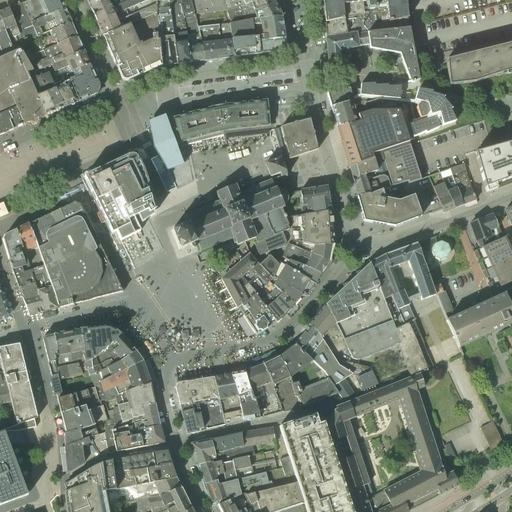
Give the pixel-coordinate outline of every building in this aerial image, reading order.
[(20,34),(24,43),(28,42),(28,41),(38,37),(32,23),(47,16),(47,17),(65,9),(60,0),(30,0),(9,9),(20,34)] [(112,0),(86,0),(90,10),(112,0)] [(112,0),(90,10),(96,23),(145,0),(112,0)] [(157,0),(145,0),(96,23),(102,37),(125,27),(158,12),(158,10),(157,1),(157,0)] [(179,0),(168,0),(169,1),(170,9),(171,8),(173,23),(184,22),(183,16),(182,12),(179,0)] [(179,0),(182,12),(183,16),(195,15),(191,0),(179,0)] [(241,7),(253,4),(259,0),(228,0),(229,1),(225,3),(224,0),(223,0),(191,0),(195,15),(232,9),(241,7)] [(255,11),(275,5),(272,0),(259,0),(253,4),(241,7),(243,14),(255,11)] [(321,0),(322,3),(321,3),(323,13),(324,22),(375,13),(378,23),(407,18),(408,17),(407,8),(408,8),(406,0),(321,0)] [(158,10),(158,12),(160,45),(162,66),(178,64),(175,42),(173,23),(171,8),(170,9),(169,1),(157,1),(158,10)] [(275,5),(255,11),(243,14),(242,14),(244,21),(257,19),(257,20),(282,17),(282,16),(275,5)] [(0,12),(0,18),(12,45),(17,42),(18,45),(20,49),(21,48),(20,45),(24,43),(20,34),(9,9),(0,12)] [(32,23),(38,37),(50,31),(51,32),(71,23),(65,9),(47,17),(47,16),(32,23)] [(158,12),(125,27),(145,74),(162,66),(160,45),(158,12)] [(375,13),(324,22),(326,39),(379,30),(378,23),(375,13)] [(198,28),(196,18),(195,18),(195,15),(183,16),(184,22),(191,63),(205,61),(198,28)] [(286,51),(282,17),(257,20),(257,19),(244,21),(229,24),(233,57),(286,51)] [(15,51),(12,45),(0,18),(0,49),(0,50),(3,57),(15,51)] [(407,18),(378,23),(379,30),(326,39),(327,47),(329,67),(342,68),(339,49),(370,45),(370,46),(370,49),(400,54),(410,82),(411,82),(411,83),(414,83),(414,81),(419,80),(414,53),(407,18)] [(184,22),(173,23),(175,42),(178,64),(191,63),(184,22)] [(71,23),(51,32),(52,36),(44,40),(45,41),(39,44),(39,45),(32,48),(35,55),(77,37),(71,23)] [(229,24),(198,28),(205,61),(233,57),(229,24)] [(125,27),(102,37),(120,77),(122,76),(128,79),(129,81),(145,74),(125,27)] [(34,72),(37,71),(46,67),(83,51),(77,37),(35,55),(32,48),(31,48),(28,42),(24,43),(20,45),(21,48),(34,72)] [(511,44),(446,61),(449,86),(474,83),(495,76),(506,75),(511,72),(511,44)] [(28,74),(34,72),(21,48),(20,49),(15,51),(3,57),(0,57),(0,71),(8,89),(24,126),(45,116),(28,74)] [(67,74),(75,71),(89,65),(83,51),(46,67),(49,75),(64,68),(67,74)] [(81,77),(90,97),(97,94),(99,87),(89,65),(75,71),(79,78),(81,77)] [(37,71),(54,112),(63,109),(51,81),(49,75),(46,67),(37,71)] [(37,71),(34,72),(28,74),(45,116),(54,112),(37,71)] [(75,71),(67,74),(79,102),(90,97),(81,77),(79,78),(75,71)] [(51,81),(63,109),(79,102),(67,74),(51,81)] [(375,84),(361,84),(360,88),(359,96),(374,97),(399,100),(399,99),(400,97),(401,86),(388,87),(388,85),(375,86),(375,84)] [(0,135),(24,126),(8,89),(0,94),(0,135)] [(331,108),(353,101),(349,89),(345,89),(327,94),(331,108)] [(440,119),(442,126),(455,122),(450,110),(451,110),(443,100),(443,99),(444,98),(431,94),(431,92),(426,91),(417,90),(415,98),(414,101),(427,105),(430,116),(438,114),(440,119)] [(211,108),(172,118),(178,144),(220,133),(223,132),(227,131),(270,127),(267,100),(225,105),(211,108)] [(379,112),(395,111),(396,102),(376,101),(367,103),(355,106),(353,101),(331,108),(337,127),(345,125),(346,125),(355,123),(353,117),(377,109),(379,112)] [(408,114),(407,109),(404,110),(402,103),(396,102),(395,111),(398,111),(405,132),(411,130),(409,125),(408,121),(406,115),(408,114)] [(422,106),(417,107),(416,108),(419,119),(425,117),(422,106)] [(337,127),(349,168),(357,198),(368,194),(368,195),(381,190),(407,182),(408,184),(420,180),(409,145),(405,132),(398,111),(395,111),(379,112),(377,109),(353,117),(355,123),(346,125),(337,127)] [(178,144),(165,116),(149,122),(151,130),(147,130),(154,143),(154,144),(160,154),(168,168),(179,166),(185,162),(178,144)] [(435,117),(412,124),(409,125),(411,131),(413,138),(425,132),(426,134),(438,128),(438,127),(436,120),(435,117)] [(289,160),(290,160),(317,150),(309,120),(281,128),(288,155),(289,160)] [(486,150),(475,153),(486,193),(497,189),(496,185),(506,181),(505,176),(511,172),(511,153),(510,153),(509,153),(509,154),(508,155),(509,156),(506,156),(498,152),(496,148),(486,150)] [(148,219),(154,215),(153,212),(156,211),(152,195),(150,187),(141,164),(137,156),(135,153),(83,177),(85,181),(86,183),(111,234),(113,234),(119,245),(121,244),(122,244),(142,234),(139,224),(148,219)] [(280,158),(265,163),(270,178),(280,174),(281,178),(286,176),(282,163),(280,158)] [(453,179),(454,182),(463,205),(476,200),(471,187),(469,183),(464,165),(450,170),(452,176),(457,174),(458,177),(453,179)] [(184,172),(184,174),(174,175),(176,185),(193,182),(191,171),(184,172)] [(463,205),(454,182),(450,183),(448,179),(443,181),(443,183),(447,194),(453,209),(463,205)] [(221,191),(216,193),(219,201),(183,215),(187,224),(170,230),(178,250),(190,246),(191,248),(193,249),(195,248),(197,253),(232,239),(234,244),(235,244),(237,246),(255,239),(256,242),(254,243),(259,256),(276,249),(276,250),(284,247),(284,246),(285,246),(286,242),(287,242),(284,234),(283,234),(282,233),(289,230),(287,226),(289,225),(282,209),(284,208),(283,207),(285,206),(285,205),(286,203),(287,202),(287,201),(288,200),(288,198),(287,197),(287,196),(287,195),(286,193),(284,191),(282,190),(280,189),(279,189),(278,189),(277,189),(276,189),(276,188),(274,188),(271,181),(238,194),(235,185),(230,188),(229,185),(227,186),(222,188),(220,189),(221,191)] [(447,194),(443,183),(433,187),(443,212),(453,209),(447,194)] [(301,213),(303,215),(308,214),(308,215),(330,212),(330,202),(328,187),(300,191),(302,207),(302,208),(301,209),(301,213)] [(368,195),(368,194),(357,198),(364,221),(394,227),(421,217),(416,204),(413,196),(398,202),(384,199),(381,190),(368,195)] [(73,203),(29,224),(30,228),(43,266),(54,297),(58,309),(112,295),(123,292),(79,204),(73,203)] [(308,214),(303,215),(290,217),(291,236),(291,240),(308,244),(314,246),(333,245),(330,212),(308,215),(308,214)] [(480,248),(503,237),(492,215),(470,224),(477,242),(478,241),(480,248)] [(30,228),(29,224),(16,230),(28,265),(30,271),(43,266),(30,228)] [(28,265),(16,230),(4,235),(3,240),(12,270),(28,265)] [(417,244),(424,265),(428,264),(425,256),(432,254),(433,257),(440,261),(447,258),(450,251),(447,245),(441,242),(437,243),(435,238),(437,237),(436,237),(417,244)] [(483,247),(484,249),(487,256),(488,257),(509,248),(509,247),(507,244),(506,241),(504,238),(506,238),(505,237),(504,237),(503,237),(483,247)] [(308,244),(291,240),(291,246),(329,262),(332,251),(333,245),(314,246),(308,244)] [(420,298),(421,300),(436,295),(433,288),(424,265),(417,244),(415,245),(414,243),(413,244),(413,245),(409,247),(408,245),(407,246),(407,247),(401,249),(400,248),(399,249),(400,250),(394,252),(394,250),(392,251),(393,252),(387,254),(387,253),(386,253),(386,255),(384,255),(370,264),(371,268),(384,299),(391,296),(403,326),(414,321),(408,306),(409,305),(408,303),(420,298)] [(282,258),(284,259),(321,274),(329,263),(329,262),(291,246),(288,244),(282,258)] [(488,259),(491,266),(492,267),(511,258),(511,254),(510,251),(509,248),(488,257),(488,259)] [(262,288),(269,282),(272,279),(259,265),(249,254),(221,280),(237,308),(241,305),(254,295),(262,288)] [(272,279),(274,277),(278,266),(270,256),(259,265),(272,279)] [(493,269),(496,276),(497,277),(511,269),(511,258),(492,267),(493,269)] [(281,264),(285,266),(300,276),(314,285),(321,274),(284,259),(281,264)] [(274,277),(302,296),(303,297),(306,296),(314,285),(300,276),(285,266),(281,264),(279,263),(278,266),(274,277)] [(401,343),(395,329),(384,299),(371,268),(370,264),(365,269),(351,281),(342,290),(340,292),(327,305),(326,305),(348,348),(347,349),(353,359),(357,360),(359,359),(359,360),(374,354),(395,346),(394,345),(398,344),(401,343)] [(30,271),(28,265),(12,270),(18,288),(35,284),(30,271)] [(54,297),(43,266),(30,271),(35,284),(44,312),(58,309),(54,297)] [(511,269),(497,277),(497,278),(502,287),(511,282),(511,269)] [(287,300),(293,306),(302,296),(274,277),(272,279),(269,282),(277,290),(287,300)] [(262,288),(285,315),(286,314),(293,306),(287,300),(277,290),(269,282),(262,288)] [(44,312),(35,284),(18,288),(28,317),(35,315),(44,312)] [(459,348),(460,348),(489,335),(511,324),(511,306),(510,308),(504,294),(460,315),(455,317),(444,292),(442,291),(440,286),(433,288),(436,295),(447,323),(454,339),(459,348)] [(262,288),(254,295),(276,323),(285,315),(262,288)] [(0,320),(0,321),(7,319),(9,315),(0,290),(0,320)] [(248,312),(243,315),(256,337),(276,323),(254,295),(241,305),(245,311),(246,311),(247,311),(248,312)] [(348,348),(326,305),(310,326),(323,340),(332,355),(347,349),(348,348)] [(395,329),(401,343),(398,344),(411,376),(412,376),(412,377),(420,375),(434,369),(433,368),(423,345),(413,322),(403,326),(395,329)] [(332,355),(323,340),(310,326),(295,345),(294,346),(324,372),(330,380),(338,394),(342,400),(354,394),(345,379),(352,374),(359,378),(356,380),(361,392),(378,385),(369,368),(345,362),(338,366),(338,365),(332,355)] [(87,370),(86,370),(84,363),(96,357),(120,335),(116,331),(113,330),(112,329),(109,328),(104,327),(101,327),(98,327),(94,327),(80,330),(82,352),(80,353),(82,356),(76,359),(83,375),(84,378),(90,376),(87,370)] [(82,352),(80,330),(67,333),(68,345),(67,345),(72,365),(66,366),(67,379),(83,375),(76,359),(82,356),(80,353),(82,352)] [(68,345),(67,333),(54,335),(55,341),(56,347),(55,347),(56,349),(55,349),(57,361),(58,375),(59,380),(67,379),(66,366),(72,365),(67,345),(68,345)] [(55,341),(54,335),(45,338),(43,341),(51,376),(58,375),(57,361),(55,349),(56,349),(55,347),(56,347),(55,341)] [(86,370),(87,370),(109,359),(116,356),(120,362),(124,358),(128,355),(135,351),(127,342),(120,335),(96,357),(84,363),(86,370)] [(0,348),(0,365),(10,402),(15,425),(36,417),(21,353),(19,345),(0,348)] [(294,395),(303,408),(338,394),(330,380),(324,372),(294,346),(286,352),(280,356),(277,358),(288,374),(294,395)] [(99,382),(142,361),(141,359),(139,356),(135,351),(128,355),(124,358),(120,362),(116,356),(109,359),(87,370),(90,376),(94,388),(101,386),(99,382)] [(266,373),(281,412),(303,408),(294,395),(288,374),(277,358),(270,362),(263,365),(266,373)] [(101,386),(106,400),(117,395),(151,387),(151,385),(151,384),(149,376),(146,370),(144,365),(142,361),(99,382),(101,386)] [(0,404),(10,402),(0,365),(0,404)] [(281,412),(266,373),(263,365),(245,372),(252,402),(254,402),(258,418),(281,412)] [(237,393),(241,421),(258,418),(254,402),(252,402),(245,372),(230,374),(236,393),(237,393)] [(241,421),(237,393),(236,393),(230,374),(214,378),(222,414),(224,425),(241,421)] [(59,380),(58,375),(51,376),(57,399),(63,397),(59,380)] [(369,511),(369,510),(377,506),(379,508),(388,503),(392,511),(407,511),(423,504),(459,485),(453,472),(445,476),(417,390),(424,388),(420,375),(412,377),(386,388),(363,397),(336,407),(326,426),(328,432),(327,432),(355,511),(369,511)] [(185,382),(194,422),(222,414),(214,378),(185,382)] [(197,432),(194,422),(185,382),(178,383),(175,387),(187,434),(197,432)] [(101,402),(106,400),(101,386),(94,388),(63,397),(57,399),(61,413),(101,402)] [(151,387),(117,395),(118,398),(115,399),(120,417),(110,420),(107,421),(102,423),(104,428),(126,421),(132,419),(130,409),(155,404),(151,387)] [(101,402),(61,413),(66,433),(63,434),(64,435),(94,425),(102,423),(107,421),(102,407),(101,402)] [(132,419),(126,421),(127,426),(146,420),(158,417),(155,404),(130,409),(132,419)] [(290,457),(292,466),(294,473),(298,482),(305,504),(307,511),(355,511),(327,432),(328,432),(326,426),(336,407),(325,412),(315,416),(300,422),(281,427),(290,457)] [(194,422),(197,432),(224,425),(222,414),(194,422)] [(136,431),(138,431),(137,428),(146,426),(147,428),(160,426),(158,417),(146,420),(127,426),(126,426),(127,433),(136,431)] [(0,504),(27,494),(37,490),(9,421),(0,423),(0,504)] [(111,430),(126,426),(127,426),(126,421),(112,426),(104,428),(105,433),(104,433),(108,454),(116,452),(111,430)] [(503,444),(492,422),(480,428),(491,451),(503,444)] [(94,425),(64,435),(64,448),(90,437),(97,435),(94,425)] [(116,452),(164,443),(162,432),(140,436),(138,431),(136,431),(127,433),(126,426),(111,430),(116,452)] [(140,436),(162,432),(160,426),(147,428),(146,426),(137,428),(138,431),(140,436)] [(241,433),(243,446),(243,448),(275,443),(273,428),(241,433)] [(108,454),(104,433),(97,435),(90,437),(64,448),(65,454),(66,454),(67,465),(69,465),(69,467),(70,467),(71,468),(73,468),(74,469),(83,464),(83,465),(99,455),(108,454)] [(243,446),(241,433),(210,440),(213,450),(217,450),(218,453),(243,446)] [(216,461),(213,450),(210,440),(199,442),(199,443),(191,444),(199,466),(216,461)] [(123,458),(115,460),(116,472),(160,466),(160,465),(171,464),(167,452),(152,453),(123,458)] [(253,476),(248,456),(232,459),(232,462),(220,464),(220,460),(216,461),(199,466),(205,484),(217,480),(219,485),(253,476)] [(292,466),(290,457),(280,460),(282,469),(292,466)] [(92,468),(76,478),(70,481),(64,485),(66,508),(66,511),(111,511),(109,499),(108,492),(115,490),(112,460),(112,461),(101,464),(92,468)] [(115,460),(112,460),(115,490),(135,486),(176,478),(171,464),(160,465),(160,466),(116,472),(115,460)] [(294,473),(292,466),(282,469),(285,476),(294,473)] [(217,480),(205,484),(212,504),(217,503),(218,505),(246,495),(252,492),(272,487),(271,482),(267,483),(265,472),(253,476),(219,485),(217,480)] [(176,478),(135,486),(137,495),(151,492),(151,498),(159,497),(173,490),(181,487),(176,478)] [(278,511),(305,504),(298,482),(288,484),(272,487),(252,492),(246,495),(251,506),(239,511),(278,511)] [(134,511),(151,509),(151,511),(156,511),(187,500),(181,487),(173,490),(159,497),(151,498),(132,502),(133,511),(134,511)] [(246,495),(218,505),(217,505),(220,511),(239,511),(251,506),(246,495)] [(183,511),(191,509),(187,500),(156,511),(183,511)] [(392,511),(388,503),(379,508),(377,506),(369,510),(369,511),(392,511)]
